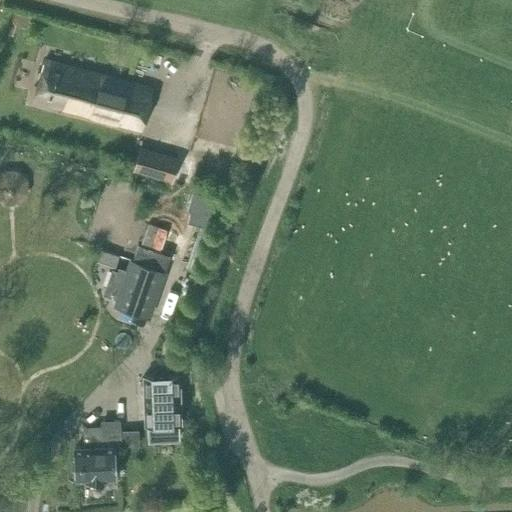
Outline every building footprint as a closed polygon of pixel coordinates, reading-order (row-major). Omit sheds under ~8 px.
[(45,59),(34,100),(142,129),(154,88),(45,59)] [(172,182),(179,157),(140,146),(133,171),(172,182)] [(14,169),(2,170),(0,172),(0,201),(4,205),(18,205),(28,194),(27,178),(14,169)] [(147,221),(140,242),(169,253),(176,232),(177,231),(147,221)] [(113,269),(105,292),(120,297),(117,305),(149,316),(166,269),(164,268),(169,253),(140,242),(139,242),(130,269),(120,266),(119,271),(113,269)] [(180,374),(144,375),(146,424),(182,422),(180,374)] [(121,445),(121,430),(120,419),(101,420),(101,427),(85,428),(86,446),(75,447),(77,479),(116,477),(114,446),(121,445)]
